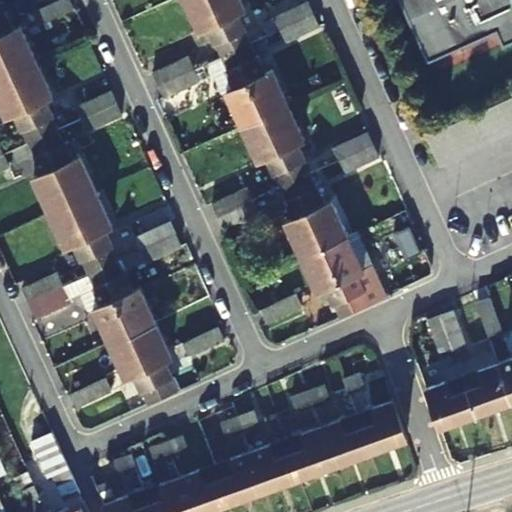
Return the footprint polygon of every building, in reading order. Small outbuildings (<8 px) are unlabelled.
[(0,0),(0,45),(10,69),(35,58),(18,22),(12,24),(1,0),(0,0)] [(65,0),(47,0),(26,9),(31,23),(69,8),(65,0)] [(235,44),(214,0),(181,0),(194,26),(202,23),(215,53),(235,44)] [(242,5),(239,0),(214,0),(235,44),(249,38),(235,8),(242,5)] [(511,39),(511,0),(399,0),(426,59),(496,28),(503,43),(511,39)] [(300,3),(270,15),(275,26),(305,13),(300,3)] [(305,13),(275,26),(280,37),(311,24),(305,13)] [(249,38),(235,44),(265,110),(286,100),(271,66),(263,69),(249,38)] [(265,110),(235,44),(215,53),(203,59),(218,89),(222,88),(237,122),(265,110)] [(0,73),(10,69),(0,45),(0,73)] [(184,57),(149,71),(154,81),(188,66),(184,57)] [(57,106),(35,58),(10,69),(39,133),(59,124),(52,108),(57,106)] [(188,66),(154,81),(159,92),(193,77),(188,66)] [(39,133),(10,69),(0,73),(0,106),(3,112),(10,109),(24,140),(39,133)] [(110,90),(70,106),(76,116),(113,99),(110,90)] [(511,96),(428,135),(440,165),(511,132),(511,96)] [(113,99),(76,116),(81,128),(118,111),(113,99)] [(296,139),(302,135),(286,100),(265,110),(294,174),(309,168),(304,156),(296,139)] [(294,174),(265,110),(237,122),(253,159),(262,155),(274,184),(294,174)] [(59,124),(39,133),(69,198),(93,187),(77,151),(72,153),(59,124)] [(39,133),(24,140),(37,169),(30,172),(47,208),(69,198),(39,133)] [(367,141),(363,133),(331,146),(336,155),(367,141)] [(310,153),(302,135),(296,139),(304,156),(310,153)] [(367,141),(336,155),(343,170),(374,155),(367,141)] [(309,168),(294,174),(324,241),(346,231),(330,196),(323,199),(309,168)] [(294,174),(274,184),(288,214),(280,218),(297,253),(324,241),(294,174)] [(245,185),(209,201),(214,211),(248,195),(245,185)] [(118,240),(93,187),(69,198),(99,264),(119,255),(113,242),(118,240)] [(248,195),(214,211),(220,225),(254,210),(248,195)] [(99,264),(69,198),(47,208),(63,242),(69,240),(83,271),(99,264)] [(131,236),(135,247),(173,230),(168,219),(131,236)] [(180,245),(173,230),(135,247),(119,255),(99,264),(129,329),(153,318),(137,281),(130,284),(123,269),(180,245)] [(356,310),(387,296),(372,264),(362,267),(346,231),(324,241),(356,310)] [(334,319),(356,310),(324,241),(297,253),(314,288),(321,285),(334,319)] [(421,257),(415,244),(384,257),(389,271),(421,257)] [(129,329),(99,264),(83,271),(59,282),(20,299),(25,311),(90,282),(97,301),(90,304),(107,339),(129,329)] [(15,286),(20,299),(59,282),(54,271),(15,286)] [(489,287),(476,292),(489,329),(503,324),(489,287)] [(294,297),(261,311),(267,326),(300,313),(294,297)] [(42,338),(81,323),(73,303),(34,318),(42,338)] [(442,312),(455,348),(470,343),(456,307),(442,312)] [(442,312),(427,318),(441,354),(455,348),(442,312)] [(159,396),(177,388),(162,358),(170,354),(153,318),(129,329),(159,396)] [(145,402),(159,396),(129,329),(107,339),(124,376),(132,372),(145,402)] [(218,331),(181,347),(188,361),(225,346),(218,331)] [(55,365),(67,392),(101,377),(89,350),(55,365)] [(511,353),(499,358),(511,395),(511,353)] [(463,372),(477,411),(511,398),(511,395),(499,358),(463,372)] [(364,367),(345,374),(352,393),(370,386),(364,367)] [(439,424),(477,411),(463,372),(426,386),(439,424)] [(105,381),(67,397),(73,410),(111,395),(105,381)] [(333,400),(325,381),(309,388),(316,407),(333,400)] [(301,413),(316,407),(309,388),(294,394),(301,413)] [(395,397),(358,410),(371,450),(409,437),(395,397)] [(239,414),(246,433),(264,426),(257,408),(239,414)] [(322,423),(336,462),(371,450),(358,410),(322,423)] [(239,414),(224,419),(231,438),(246,433),(239,414)] [(287,435),(300,474),(336,462),(322,423),(287,435)] [(167,440),(174,459),(192,452),(184,434),(167,440)] [(251,448),(264,486),(300,474),(287,435),(251,448)] [(167,440),(152,446),(158,465),(174,459),(167,440)] [(251,448),(215,461),(229,498),(264,486),(251,448)] [(138,471),(132,453),(116,459),(123,477),(138,471)] [(64,497),(81,490),(66,458),(55,463),(60,476),(56,478),(64,497)] [(179,474),(193,511),(229,498),(215,461),(179,474)] [(14,471),(20,485),(33,478),(27,465),(14,471)] [(179,474),(144,486),(153,511),(189,511),(193,511),(179,474)] [(33,478),(20,485),(31,511),(47,511),(48,511),(33,478)] [(153,511),(144,486),(103,501),(108,511),(153,511)]
